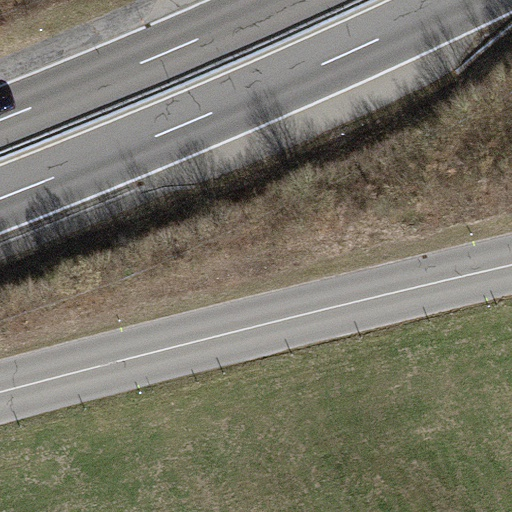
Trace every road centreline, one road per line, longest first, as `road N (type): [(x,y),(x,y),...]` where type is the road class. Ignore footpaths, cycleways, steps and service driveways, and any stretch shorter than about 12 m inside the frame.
road 1 (unclassified): [(0,393),(511,266)]
road 2 (trunk): [(0,200),(464,0)]
road 3 (trunk): [(288,0),(0,121)]
